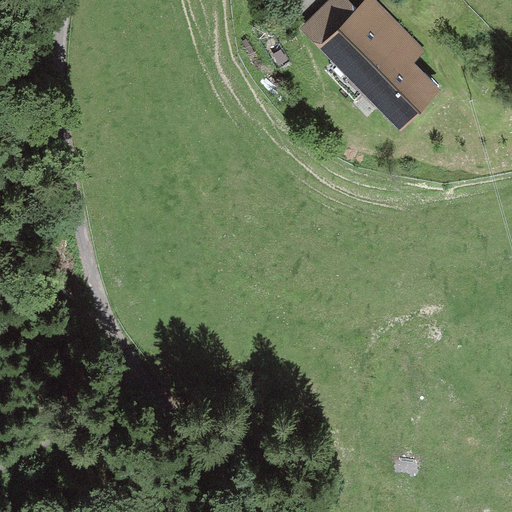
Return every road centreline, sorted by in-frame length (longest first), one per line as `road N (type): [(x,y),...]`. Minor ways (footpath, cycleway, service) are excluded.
road 1 (track): [(65,0),(65,155),(94,318),(123,359)]
road 2 (track): [(123,359),(209,437),(273,511)]
